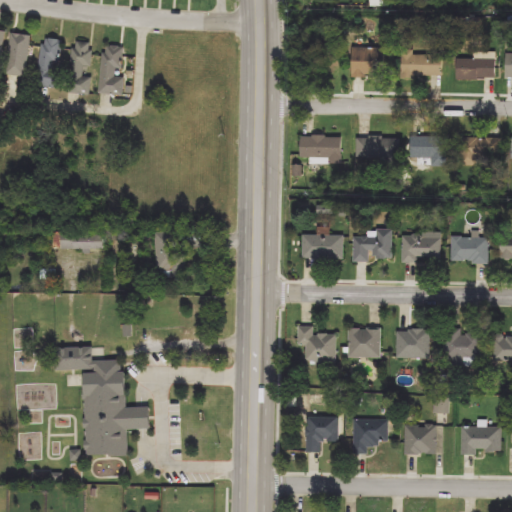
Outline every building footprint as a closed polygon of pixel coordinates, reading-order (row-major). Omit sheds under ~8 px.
[(31,36),(26,77),(6,75),(12,33),(31,36)] [(62,39),(60,86),(40,85),(42,39),(62,39)] [(91,94),(71,93),(74,42),(94,43),(91,94)] [(123,69),(118,68),(117,76),(125,77),(123,96),(100,93),(105,45),(125,47),(123,69)] [(385,47),(385,77),(352,77),(352,47),(385,47)] [(443,76),(403,77),(402,55),(443,54),(443,76)] [(456,58),(483,58),(483,79),(456,79),(456,58)] [(342,136),(342,164),(311,164),(311,158),(300,158),(300,136),(342,136)] [(410,158),(410,136),(446,136),(446,158),(410,158)] [(401,137),(401,159),(358,159),(358,137),(401,137)] [(460,138),(489,138),(489,165),(460,165),(460,138)] [(394,230),(394,261),(355,261),(355,237),(374,237),(374,230),(394,230)] [(403,233),(442,232),(443,263),(404,264),(403,233)] [(61,234),(105,233),(105,250),(61,251),(61,234)] [(157,277),(157,234),(184,234),(184,277),(157,277)] [(344,260),(303,260),(303,235),(344,235),(344,260)] [(511,263),(502,263),(502,236),(511,236),(511,263)] [(453,263),(453,237),(489,237),(489,263),(453,263)] [(315,326),(315,335),(337,335),(337,365),(307,365),(307,346),(299,346),(299,326),(315,326)] [(382,329),(382,358),(349,358),(349,329),(382,329)] [(431,330),(431,360),(398,360),(398,330),(431,330)] [(481,365),(446,365),(446,333),(481,333),(481,365)] [(511,361),(494,361),(494,336),(511,335),(511,361)] [(124,360),(126,408),(149,407),(150,429),(128,430),(129,456),(87,457),(84,371),(56,372),(55,348),(94,347),(94,361),(124,360)] [(340,443),(322,443),(322,454),(307,454),(307,418),(340,418),(340,443)] [(369,456),(354,456),(354,420),(390,420),(390,446),(369,446),(369,456)] [(437,456),(406,456),(406,426),(437,426),(437,456)] [(462,428),(503,428),(503,455),(462,455),(462,428)]
